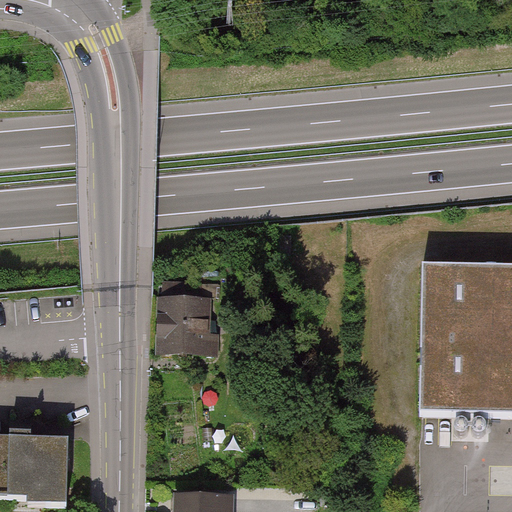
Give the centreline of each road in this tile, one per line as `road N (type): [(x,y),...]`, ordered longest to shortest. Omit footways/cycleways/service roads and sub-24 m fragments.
road 1 (tertiary): [(70,0),(100,40),(117,112),(120,511)]
road 2 (motorway): [(511,105),(0,152)]
road 3 (motorway): [(0,210),(511,164)]
